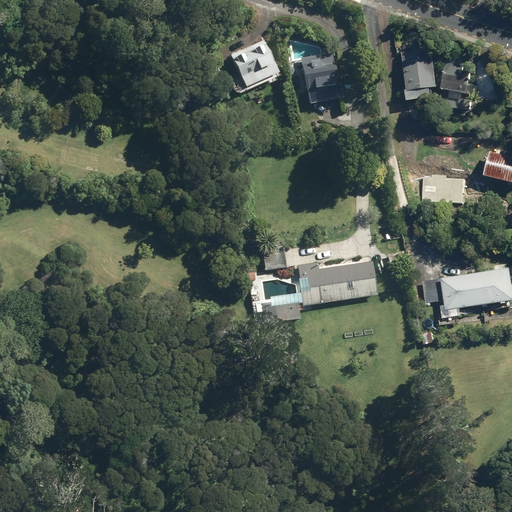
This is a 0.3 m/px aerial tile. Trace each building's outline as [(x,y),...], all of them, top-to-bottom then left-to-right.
[(240,89),(275,74),(261,42),(227,57),(240,89)] [(399,54),(405,94),(435,89),(429,49),(399,54)] [(302,78),(306,105),(336,100),(329,54),(298,58),(301,78),(302,78)] [(439,90),(470,96),(471,87),(467,86),(469,74),(460,72),(461,67),(443,64),(439,90)] [(444,109),(468,111),(469,102),(445,100),(444,109)] [(425,143),(455,146),(455,138),(426,134),(425,143)] [(466,161),(474,162),(476,152),(467,151),(466,161)] [(482,178),(511,185),(511,160),(488,154),(482,178)] [(421,203),(462,205),(463,181),(422,179),(421,203)] [(260,251),(262,271),(283,270),(282,249),(260,251)] [(404,250),(389,256),(392,266),(407,260),(404,250)] [(299,308),(374,297),(369,263),(314,270),(313,264),(293,267),(299,308)] [(511,300),(508,271),(421,283),(424,305),(442,302),(444,312),(511,303),(511,300)] [(262,311),(264,326),(296,322),(294,307),(262,311)]
